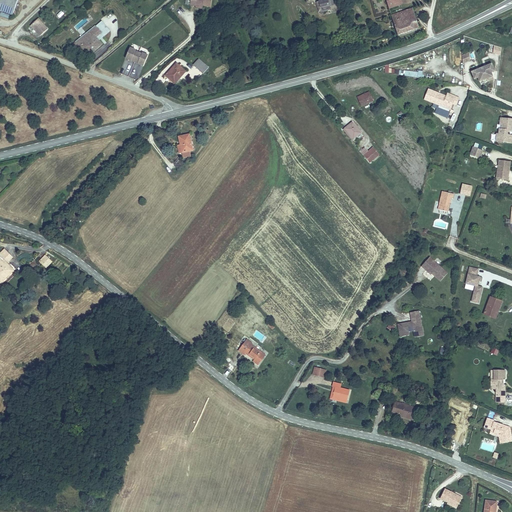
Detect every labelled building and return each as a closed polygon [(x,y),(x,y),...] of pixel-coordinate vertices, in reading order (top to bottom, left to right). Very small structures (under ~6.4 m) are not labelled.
[(0,0),(0,11),(12,16),(17,0),(0,0)] [(330,0),(323,0),(323,1),(319,2),(321,10),(329,8),(328,6),(332,5),(330,0)] [(401,0),(387,0),(390,9),(404,5),(401,0)] [(400,36),(421,29),(414,9),(393,16),(400,36)] [(40,35),(48,29),(39,18),(31,25),(40,35)] [(96,24),(84,34),(87,38),(95,32),(97,35),(102,31),(96,24)] [(87,38),(84,34),(72,44),(75,47),(79,43),(88,54),(103,41),(97,35),(95,32),(87,38)] [(492,53),(500,55),(502,47),(495,45),(492,53)] [(131,47),(126,58),(144,65),(149,55),(143,52),(143,54),(136,51),(137,50),(131,47)] [(469,53),(462,54),(463,62),(470,61),(469,53)] [(195,65),(204,73),(209,67),(200,59),(195,65)] [(175,84),(186,71),(177,63),(167,76),(175,84)] [(486,81),(492,78),(489,72),(493,70),(490,63),(470,72),(473,79),(477,77),(479,81),(485,79),(486,81)] [(120,71),(129,75),(131,69),(123,65),(120,71)] [(443,101),(451,104),(454,97),(445,94),(444,96),(426,90),(422,101),(441,107),(443,101)] [(361,106),(374,101),(369,91),(357,97),(361,106)] [(449,110),(451,104),(443,101),(441,107),(449,110)] [(511,142),(511,119),(505,118),(504,125),(506,126),(505,131),(504,130),(503,135),(501,135),(501,142),(511,142)] [(361,133),(353,122),(346,128),(354,139),(361,133)] [(189,134),(179,136),(182,151),(193,149),(189,134)] [(483,158),(485,151),(475,147),(473,155),(483,158)] [(365,156),(370,162),(379,155),(374,148),(365,156)] [(507,177),(510,177),(511,167),(511,162),(501,161),(501,164),(505,165),(505,167),(500,171),(499,178),(506,180),(507,177)] [(472,184),(462,182),(461,192),(470,193),(472,184)] [(451,200),(452,194),(449,193),(450,192),(448,191),(447,193),(442,191),(436,208),(444,211),(449,199),(451,200)] [(4,249),(0,252),(0,254),(7,262),(12,257),(4,249)] [(7,262),(0,254),(0,280),(1,282),(14,270),(7,262)] [(51,260),(45,254),(40,261),(46,266),(51,260)] [(428,257),(420,266),(424,270),(425,269),(430,273),(439,281),(446,273),(428,257)] [(477,267),(469,265),(466,282),(475,284),(472,299),(479,300),(482,285),(477,284),(478,279),(481,279),(482,275),(476,274),(477,267)] [(499,306),(501,307),(505,299),(495,294),(487,312),(495,315),(499,306)] [(397,325),(399,337),(408,335),(407,331),(413,330),(413,333),(418,332),(418,329),(419,327),(421,326),(418,311),(410,312),(412,322),(397,325)] [(423,335),(421,326),(419,327),(418,329),(418,332),(413,333),(414,337),(423,335)] [(257,359),(256,360),(255,361),(259,365),(266,356),(252,345),(252,343),(248,340),(240,351),(245,355),(246,353),(248,352),(257,359)] [(246,353),(256,360),(257,359),(248,352),(246,353)] [(508,368),(497,368),(497,377),(494,376),(494,388),(504,388),(507,383),(504,380),(504,376),(507,376),(508,368)] [(333,387),(335,388),(333,398),(347,401),(349,391),(341,388),(341,386),(333,384),(333,387)] [(397,402),(393,414),(414,420),(417,408),(397,402)] [(502,440),(503,444),(511,442),(511,431),(511,428),(495,422),(496,421),(488,418),(485,426),(493,429),(493,428),(495,429),(494,431),(503,436),(502,440)] [(501,444),(503,444),(502,440),(503,436),(494,431),(495,429),(493,428),(493,429),(491,433),(500,438),(501,444)] [(440,495),(448,499),(448,498),(458,502),(462,494),(445,485),(440,495)] [(494,511),(496,501),(486,500),(484,511),(494,511)]
